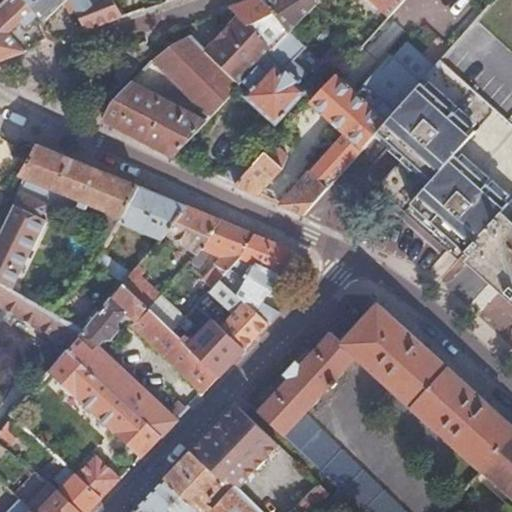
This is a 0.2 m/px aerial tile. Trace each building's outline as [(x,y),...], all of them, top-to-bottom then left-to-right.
[(26,0),(7,0),(0,8),(0,59),(39,46),(35,35),(32,30),(16,41),(8,32),(18,23),(23,28),(28,25),(27,24),(38,15),(26,0)] [(66,0),(26,0),(38,15),(27,24),(28,25),(32,30),(35,35),(39,46),(40,47),(53,43),(42,22),(66,0)] [(68,0),(88,30),(104,24),(122,17),(111,0),(93,8),(88,0),(68,0)] [(286,35),(262,0),(251,0),(230,7),(235,17),(206,46),(197,37),(192,41),(239,85),(243,81),(258,65),(267,55),(280,41),(286,35)] [(317,2),(315,0),(262,0),(286,35),(290,31),(317,2)] [(405,0),(364,0),(387,21),(405,0)] [(290,31),(286,35),(280,41),(288,48),(298,38),(290,31)] [(239,85),(192,41),(187,35),(172,46),(152,59),(210,117),(239,85)] [(307,50),(319,60),(327,51),(316,41),(307,50)] [(374,135),(419,85),(388,58),(357,94),(332,121),(345,133),(279,204),(281,204),(303,214),(374,135)] [(511,200),(511,123),(441,61),(419,85),(374,135),(401,159),(380,182),(463,255),(466,252),(501,213),(511,200)] [(266,72),(258,65),(243,81),(251,89),(245,96),(276,124),(302,95),(306,91),(298,82),(301,79),(286,65),(283,69),(275,63),(266,72)] [(357,94),(337,76),(336,74),(310,101),(320,110),(332,121),(357,94)] [(110,101),(102,120),(143,141),(174,156),(206,122),(130,81),(110,101)] [(284,142),(280,138),(251,169),(235,186),(243,189),(257,196),(259,195),(284,168),(290,154),(281,146),(284,142)] [(90,166),(37,144),(20,176),(25,177),(26,177),(0,228),(0,282),(6,286),(46,216),(41,213),(45,206),(61,213),(70,196),(80,201),(78,205),(86,209),(89,204),(114,215),(121,218),(140,187),(90,166)] [(13,149),(0,145),(0,164),(9,167),(13,149)] [(235,186),(251,169),(234,152),(223,161),(229,170),(222,179),(235,186)] [(161,196),(140,187),(121,218),(120,219),(161,237),(164,233),(187,206),(161,196)] [(80,201),(70,196),(61,213),(71,218),(78,205),(80,201)] [(203,213),(187,206),(164,233),(193,254),(220,220),(203,213)] [(511,222),(501,213),(466,252),(511,293),(511,222)] [(121,218),(114,215),(106,230),(112,233),(120,219),(121,218)] [(241,229),(220,220),(193,254),(188,260),(197,267),(209,251),(221,256),(200,280),(210,288),(220,277),(233,264),(243,254),(254,234),(241,229)] [(236,292),(269,323),(279,312),(265,299),(292,251),(292,250),(271,241),(254,234),(243,254),(233,264),(237,268),(242,272),(246,276),(236,292)] [(109,272),(123,282),(132,271),(102,251),(96,262),(109,272)] [(95,263),(89,272),(101,280),(109,272),(96,262),(95,263)] [(237,268),(233,264),(220,277),(225,282),(229,278),(237,268)] [(137,266),(133,270),(138,275),(142,271),(137,266)] [(132,271),(123,282),(147,305),(154,298),(158,293),(138,275),(133,270),(132,271)] [(246,276),(242,272),(234,283),(231,287),(236,292),(246,276)] [(220,326),(244,349),(257,336),(269,323),(236,292),(231,287),(227,283),(225,282),(220,277),(210,288),(208,290),(232,313),(220,326)] [(229,278),(225,282),(227,283),(231,287),(234,283),(229,278)] [(0,301),(71,344),(85,327),(60,314),(6,286),(0,282),(0,301)] [(67,348),(161,437),(176,421),(177,420),(99,343),(104,336),(111,336),(121,325),(120,317),(129,309),(207,389),(220,375),(189,345),(171,328),(147,305),(123,282),(117,290),(107,300),(85,327),(71,344),(67,348)] [(60,314),(85,327),(107,300),(100,296),(80,284),(60,314)] [(100,296),(107,300),(117,290),(110,284),(100,296)] [(147,305),(171,328),(188,312),(183,308),(181,310),(178,308),(174,312),(170,308),(167,312),(154,298),(147,305)] [(480,468),(511,434),(511,426),(416,338),(378,303),(343,343),(332,333),(328,338),(301,366),(296,361),(283,375),(289,380),(259,412),(263,415),(364,511),(407,511),(305,413),(331,385),(333,388),(338,382),(335,380),(356,357),(479,470),(480,468)] [(189,345),(220,375),(232,362),(244,349),(220,326),(213,319),(189,345)] [(141,458),(161,437),(67,348),(49,369),(50,370),(49,372),(140,458),(141,458)] [(214,428),(191,452),(222,482),(227,477),(238,488),(279,445),(236,405),(214,428)] [(13,413),(0,428),(0,440),(4,436),(10,442),(25,425),(13,413)] [(511,511),(511,434),(480,468),(479,470),(481,471),(482,470),(511,497),(511,511)] [(262,511),(238,488),(227,477),(222,482),(191,452),(177,466),(165,478),(199,511),(262,511)] [(76,474),(101,498),(114,484),(119,478),(95,455),(76,474)] [(59,490),(82,511),(86,511),(96,503),(101,498),(76,474),(67,466),(55,480),(61,487),(59,490)] [(150,494),(135,509),(138,511),(199,511),(165,478),(150,494)] [(82,511),(59,490),(50,483),(29,504),(32,508),(36,511),(82,511)] [(310,493),(317,500),(325,491),(318,484),(310,493)] [(310,493),(296,507),(301,511),(307,511),(319,501),(317,500),(310,493)]
